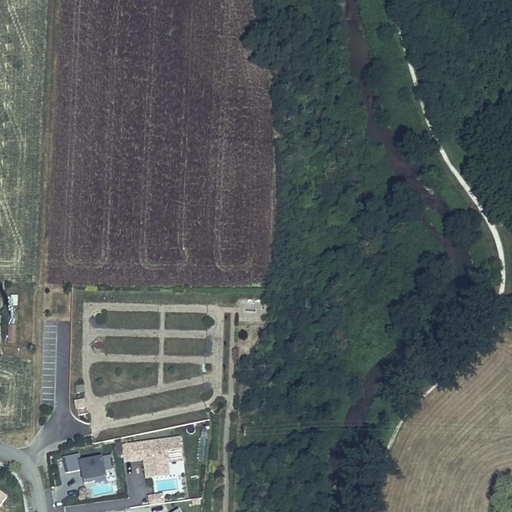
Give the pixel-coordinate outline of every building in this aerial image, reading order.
[(8,325),(7,343),(15,343),(16,326),(8,325)] [(181,439),(122,446),(124,464),(143,461),(146,478),(170,475),(169,465),(184,463),(183,456),(181,439)] [(106,479),(104,472),(114,470),(111,457),(102,459),(78,463),(82,484),(95,481),(95,484),(106,482),(106,479)] [(78,494),(79,476),(64,476),(64,493),(78,494)] [(0,509),(9,498),(0,491),(0,509)] [(163,495),(149,497),(150,507),(165,505),(163,495)]
